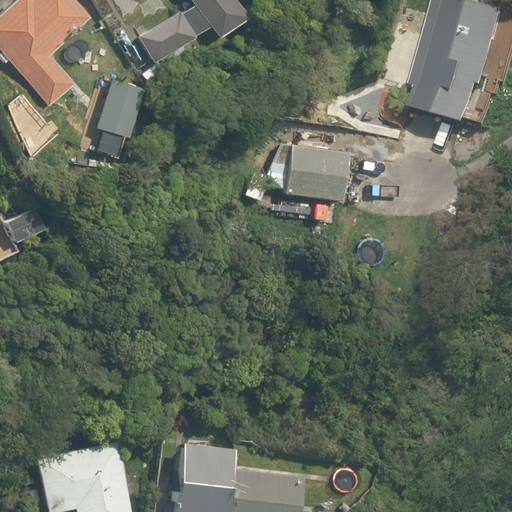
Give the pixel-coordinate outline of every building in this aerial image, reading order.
[(14,0),(0,13),(0,55),(49,109),(73,87),(47,58),(88,20),(69,0),(29,0),(27,3),(24,0),(14,0)] [(186,0),(217,38),(245,19),(230,0),(186,0)] [(417,111),(467,126),(479,84),(484,85),(505,15),(504,15),(452,0),(441,0),(417,87),(424,89),(417,111)] [(136,39),(151,66),(193,42),(178,15),(136,39)] [(133,70),(144,63),(131,44),(120,51),(133,70)] [(139,76),(149,89),(165,78),(156,64),(139,76)] [(110,84),(115,73),(108,69),(102,81),(110,84)] [(280,193),(336,200),(342,150),(287,143),(280,193)] [(86,166),(88,152),(72,150),(70,164),(86,166)] [(257,202),(265,178),(250,173),(242,196),(257,202)] [(25,198),(0,210),(0,220),(12,244),(41,228),(25,198)] [(412,297),(424,313),(438,303),(426,287),(412,297)] [(57,511),(70,509),(70,511),(129,511),(115,442),(31,460),(42,511),(57,511)] [(297,511),(301,479),(231,470),(234,452),(179,445),(173,492),(170,492),(169,504),(173,505),(172,511),(297,511)]
